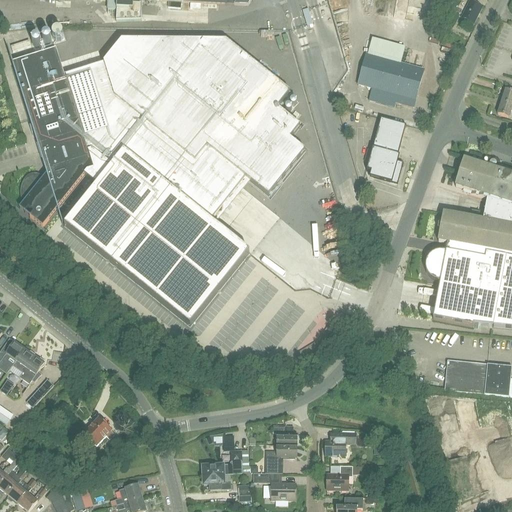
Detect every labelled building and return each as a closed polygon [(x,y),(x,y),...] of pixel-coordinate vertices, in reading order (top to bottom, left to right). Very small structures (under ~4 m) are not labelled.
[(482,8),(469,2),(460,18),(473,25),(482,8)] [(12,64),(8,48),(7,49),(46,175),(42,180),(41,179),(40,178),(38,177),(33,176),(29,177),(25,182),(23,187),(21,192),(22,198),(24,203),(22,205),(23,205),(24,204),(25,206),(27,208),(28,209),(33,213),(29,218),(42,228),(84,176),(97,187),(64,227),(190,329),(249,255),(209,224),(245,180),(268,198),(305,152),(290,140),(300,128),(278,110),(290,94),(226,42),(121,41),(103,64),(105,70),(60,84),(51,54),(12,64)] [(415,102),(424,71),(366,55),(357,86),(372,90),(369,102),(394,109),(395,104),(413,109),(415,102)] [(501,103),(511,106),(511,93),(505,91),(501,103)] [(511,111),(511,106),(501,103),(497,115),(509,119),(511,111)] [(380,120),(366,171),(374,173),(373,178),(397,185),(403,164),(396,163),(406,127),(380,120)] [(511,175),(464,160),(455,188),(467,192),(466,195),(486,201),(483,222),(443,215),(438,243),(511,256),(511,175)] [(445,253),(443,253),(440,253),(436,253),(433,255),(430,256),(428,259),(426,262),(425,265),(425,269),(425,272),(427,276),(429,278),(431,281),(434,282),(437,284),(452,286),(446,319),(445,319),(433,317),(433,321),(473,328),(474,324),(493,327),(492,329),(511,330),(511,256),(447,245),(445,253)] [(422,335),(422,325),(414,325),(414,334),(422,335)] [(4,357),(0,353),(0,370),(6,375),(12,367),(16,362),(18,358),(24,351),(15,344),(14,343),(4,357)] [(18,358),(16,362),(12,367),(22,374),(26,369),(34,358),(24,351),(18,358)] [(43,364),(34,358),(26,369),(22,374),(19,378),(29,386),(32,382),(35,383),(41,377),(37,374),(44,364),(43,364)] [(444,392),(508,399),(511,368),(447,362),(444,392)] [(7,382),(0,391),(0,392),(7,397),(14,386),(7,382)] [(47,382),(26,403),(32,409),(53,388),(47,382)] [(0,413),(10,421),(17,411),(0,398),(0,413)] [(87,446),(91,443),(96,448),(106,438),(109,441),(114,436),(110,433),(111,432),(110,431),(110,428),(108,426),(104,425),(98,419),(83,435),(84,436),(80,440),(87,446)] [(58,432),(63,437),(71,428),(66,423),(58,432)] [(5,427),(2,434),(8,436),(11,430),(5,427)] [(296,435),(284,435),(284,429),(272,429),(272,435),(276,435),(276,447),(296,447),(296,435)] [(330,434),(330,443),(325,443),(324,458),(344,458),(345,446),(356,446),(356,434),(330,434)] [(224,453),(234,452),(233,437),(223,437),(224,453)] [(270,455),(265,454),(265,475),(269,475),(281,475),(283,473),(283,472),(281,468),(280,468),(280,459),(296,459),(296,447),(276,447),(276,454),(270,454),(270,455)] [(2,458),(6,462),(9,459),(13,463),(15,460),(16,461),(18,459),(14,454),(9,449),(2,458)] [(202,475),(203,476),(211,476),(211,478),(224,477),(224,476),(242,475),(241,463),(240,453),(231,453),(231,464),(232,466),(202,468),(202,469),(201,471),(201,474),(202,475)] [(0,485),(7,477),(11,472),(19,463),(16,461),(15,460),(13,463),(8,469),(6,468),(2,473),(0,471),(0,485)] [(7,477),(17,485),(17,486),(29,471),(26,468),(21,473),(20,472),(17,476),(11,472),(7,477)] [(339,476),(326,476),(326,492),(347,492),(348,479),(352,479),(352,468),(339,468),(339,476)] [(269,475),(265,475),(253,475),(253,484),(269,484),(269,475)] [(203,479),(202,481),(202,484),(203,484),(203,486),(210,486),(210,492),(231,491),(230,484),(224,485),(224,477),(211,478),(211,476),(203,476),(203,479)] [(7,477),(0,485),(0,490),(8,497),(17,485),(7,477)] [(23,490),(27,494),(31,490),(36,483),(33,480),(28,486),(27,485),(23,490)] [(17,486),(17,485),(8,497),(7,498),(8,500),(12,503),(13,503),(14,502),(18,505),(27,494),(23,490),(17,486)] [(295,503),(295,485),(270,485),(270,503),(295,503)] [(138,486),(120,492),(122,499),(115,501),(117,507),(129,503),(142,499),(138,486)] [(46,492),(43,489),(34,499),(37,502),(41,498),(46,492)] [(61,496),(54,489),(46,499),(51,504),(61,496)] [(87,490),(80,492),(85,510),(93,508),(87,490)] [(250,491),(238,491),(239,503),(251,502),(250,491)] [(77,511),(85,510),(80,492),(72,494),(77,511)] [(26,511),(29,511),(37,502),(34,499),(27,494),(18,505),(26,511)] [(61,496),(51,504),(53,508),(64,502),(61,496)] [(356,511),(362,511),(362,499),(350,499),(350,497),(344,497),(344,504),(336,504),(336,511),(356,511)] [(64,502),(53,508),(55,511),(57,511),(67,507),(69,511),(74,510),(69,499),(64,502)] [(145,511),(142,499),(129,503),(117,507),(118,511),(145,511)]
